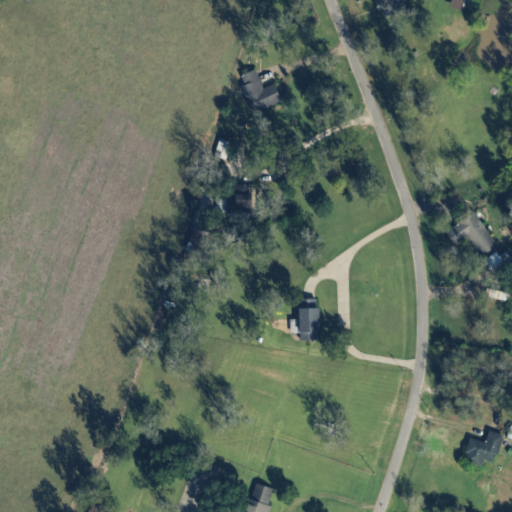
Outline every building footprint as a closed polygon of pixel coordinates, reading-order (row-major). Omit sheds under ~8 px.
[(379,0),(387,19),(411,10),(407,0),(379,0)] [(468,12),(469,0),(455,0),(454,10),(468,12)] [(256,114),(286,103),(279,85),(267,89),(260,70),(245,76),(248,86),(245,87),(256,114)] [(258,186),(239,186),(238,198),(220,198),(220,210),(229,210),(258,211),(258,186)] [(473,237),(482,257),(497,251),(482,216),(450,229),(456,244),(473,237)] [(303,301),(304,342),(324,341),(323,308),(320,308),(320,300),(303,301)] [(488,443),(474,439),(467,460),(486,467),(488,460),(498,464),(507,437),(492,432),(488,443)] [(272,511),(274,507),(272,506),(277,490),(257,484),(248,511),(272,511)]
